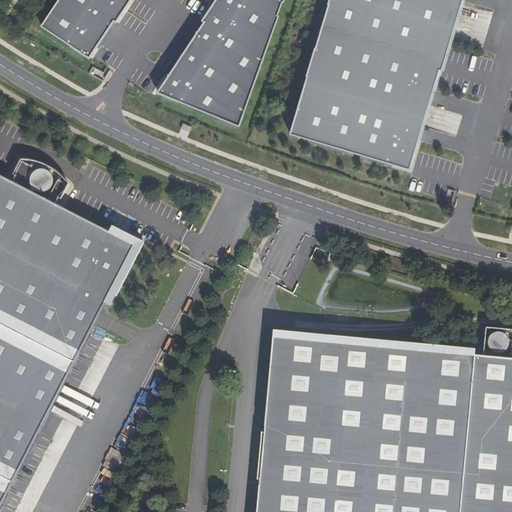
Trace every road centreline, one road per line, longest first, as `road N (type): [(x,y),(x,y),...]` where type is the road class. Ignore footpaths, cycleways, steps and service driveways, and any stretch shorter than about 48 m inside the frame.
road 1 (residential): [(0,65),(125,135),(245,186),(511,263)]
road 2 (track): [(511,323),(259,320)]
